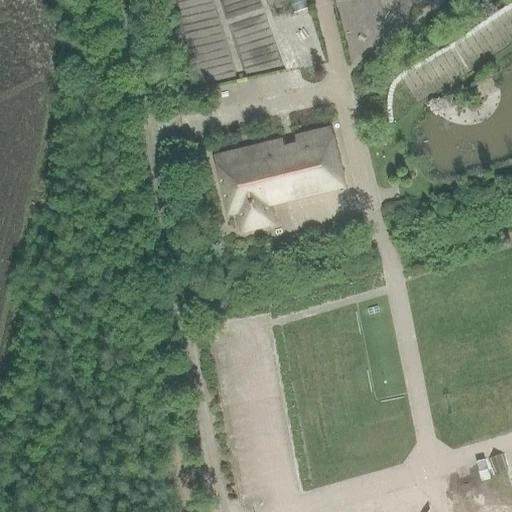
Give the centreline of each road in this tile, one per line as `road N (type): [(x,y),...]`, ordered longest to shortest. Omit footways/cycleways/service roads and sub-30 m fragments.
road 1 (track): [(119,0),(175,328)]
road 2 (track): [(175,328),(207,511)]
